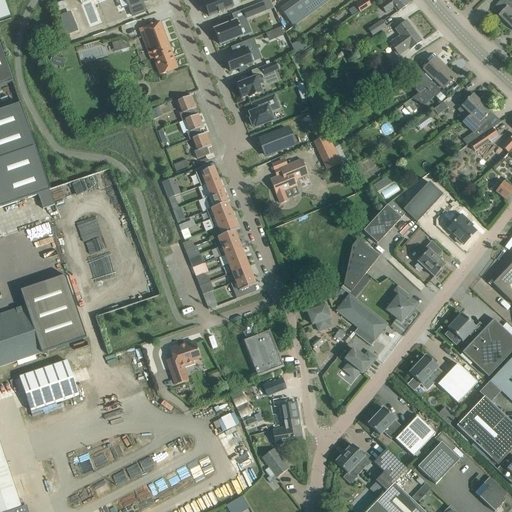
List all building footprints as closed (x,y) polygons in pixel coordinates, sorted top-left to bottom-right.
[(0,0),(0,20),(10,17),(4,0),(0,0)] [(126,0),(133,16),(146,11),(143,1),(146,0),(126,0)] [(206,0),(208,3),(204,4),(209,16),(219,12),(219,13),(224,11),(224,10),(233,7),(229,0),(206,0)] [(292,0),(280,9),(293,27),(330,0),(292,0)] [(348,0),(342,0),(332,8),(335,11),(349,1),(348,0)] [(366,0),(364,0),(356,6),(358,9),(360,13),(370,6),(367,1),(366,0)] [(406,0),(386,0),(380,5),(386,13),(394,7),(398,12),(409,4),(406,0)] [(507,24),(511,18),(511,0),(501,0),(495,6),(501,12),(498,16),(507,24)] [(266,11),(263,3),(242,11),(246,19),(266,11)] [(236,21),(214,30),(220,45),(223,44),(224,46),(230,44),(229,42),(242,36),(239,28),(246,26),(243,19),(236,22),(236,21)] [(381,21),(368,30),(372,36),(385,27),(381,21)] [(406,21),(398,27),(395,29),(400,35),(389,44),(398,56),(409,48),(410,50),(422,41),(406,21)] [(160,22),(150,25),(139,29),(148,54),(151,52),(160,75),(177,69),(160,22)] [(267,33),(270,40),(284,35),(283,34),(280,27),(267,33)] [(233,54),(225,57),(230,72),(238,69),(239,71),(239,72),(247,69),(247,68),(247,69),(246,66),(252,64),(252,63),(248,52),(257,48),(254,39),(254,38),(240,44),(242,51),(233,54)] [(299,41),(291,44),(295,52),(295,53),(304,49),(303,48),(307,46),(303,39),(299,41)] [(130,46),(129,46),(129,45),(129,44),(127,43),(125,43),(124,42),(122,41),(120,41),(118,41),(117,42),(115,42),(114,43),(112,43),(112,45),(113,47),(114,49),(114,51),(115,53),(118,52),(121,51),(124,50),(127,49),(130,48),(130,47),(130,46)] [(304,58),(320,47),(317,44),(301,55),(304,58)] [(0,45),(0,86),(12,82),(0,45)] [(421,80),(427,86),(445,68),(435,58),(424,70),(420,66),(413,74),(420,81),(421,80)] [(236,85),(241,99),(247,97),(248,98),(262,93),(259,85),(263,84),(262,81),(275,76),(273,72),(278,70),(275,62),(260,68),(263,75),(260,76),(251,79),(251,80),(245,83),(244,82),(236,85)] [(404,63),(391,72),(396,80),(409,71),(404,63)] [(380,66),(364,78),(367,83),(373,79),(374,80),(375,79),(377,78),(378,77),(379,76),(381,75),(385,73),(380,66)] [(450,73),(445,68),(427,86),(424,90),(414,100),(420,107),(420,106),(424,102),(433,94),(435,96),(442,90),(443,89),(447,85),(455,78),(450,73)] [(391,78),(389,74),(382,79),(384,83),(391,78)] [(305,83),(298,85),(302,100),(309,98),(305,83)] [(463,99),(457,105),(460,108),(462,106),(470,114),(481,104),(472,96),(473,95),(470,92),(463,99)] [(182,122),(185,121),(185,120),(194,116),(192,110),(196,109),(191,96),(178,101),(182,113),(179,114),(182,122)] [(254,126),(255,128),(273,121),(270,112),(279,108),(275,97),(263,101),(266,107),(249,113),(251,119),(250,120),(252,127),(254,126)] [(414,100),(412,98),(403,105),(407,109),(409,107),(413,112),(420,107),(414,100)] [(443,102),(433,109),(438,116),(448,109),(443,102)] [(20,104),(0,110),(0,207),(38,195),(43,209),(54,205),(20,104)] [(462,122),(462,123),(473,134),(472,134),(476,139),(477,140),(481,137),(485,134),(492,129),(485,121),(492,114),(490,111),(489,112),(481,104),(470,114),(462,122)] [(400,113),(396,115),(402,121),(405,119),(400,113)] [(194,116),(185,120),(185,121),(190,132),(186,133),(190,141),(193,140),(192,139),(201,135),(199,129),(203,127),(198,115),(194,116)] [(426,115),(414,123),(419,131),(431,122),(426,115)] [(287,129),(259,140),(266,156),(294,144),(287,129)] [(201,135),(192,139),(193,140),(197,151),(194,152),(197,159),(209,155),(207,148),(211,146),(205,133),(201,135)] [(472,133),(462,140),(466,146),(476,139),(472,134),(472,133)] [(508,153),(511,148),(511,133),(500,146),(508,153)] [(477,140),(470,145),(474,152),(489,141),(485,134),(481,137),(477,140)] [(327,135),(313,142),(327,170),(341,163),(335,150),(327,135)] [(186,160),(174,165),(176,172),(189,167),(186,160)] [(282,175),(270,180),(276,195),(277,195),(280,204),(288,201),(284,192),(297,186),(295,180),(308,175),(302,160),(279,169),(282,175)] [(213,167),(200,172),(205,184),(218,179),(213,167)] [(386,177),(373,186),(378,192),(390,184),(386,177)] [(171,179),(162,183),(168,199),(174,197),(178,195),(174,185),(171,179)] [(218,179),(205,184),(210,196),(223,191),(218,179)] [(495,193),(506,200),(511,191),(511,187),(503,181),(495,193)] [(403,210),(416,223),(443,195),(429,182),(403,210)] [(210,196),(205,198),(210,209),(211,209),(228,203),(223,191),(210,196)] [(228,203),(211,209),(214,218),(231,212),(228,203)] [(377,245),(401,219),(387,206),(363,231),(377,244),(377,245)] [(178,222),(187,219),(182,208),(174,211),(178,222)] [(214,218),(210,220),(213,229),(218,227),(235,221),(231,212),(214,218)] [(458,219),(444,233),(454,242),(452,244),(458,249),(459,247),(461,249),(473,236),(464,226),(465,225),(458,219)] [(193,238),(190,228),(197,226),(195,220),(181,225),(185,240),(193,238)] [(235,221),(218,227),(221,236),(234,231),(235,231),(238,230),(235,221)] [(217,237),(221,247),(238,240),(235,231),(234,231),(221,236),(217,237)] [(221,247),(225,256),(242,249),(238,240),(221,247)] [(344,285),(352,291),(379,257),(358,240),(352,246),(344,285)] [(436,277),(442,272),(440,270),(445,265),(436,257),(442,252),(431,242),(420,254),(422,256),(417,262),(434,277),(435,276),(436,277)] [(225,256),(228,264),(245,258),(242,249),(225,256)] [(191,258),(188,259),(192,269),(195,268),(197,267),(199,266),(200,266),(196,256),(196,257),(193,258),(191,258)] [(228,264),(232,273),(249,267),(245,258),(228,264)] [(511,262),(492,284),(511,303),(511,262)] [(232,273),(235,282),(252,276),(249,267),(232,273)] [(0,367),(41,353),(87,338),(66,276),(20,291),(25,306),(0,314),(0,367)] [(231,284),(237,299),(249,294),(246,289),(256,285),(252,276),(235,282),(231,284)] [(386,311),(401,322),(413,307),(404,300),(408,295),(397,287),(390,296),(395,300),(386,311)] [(371,311),(349,294),(336,311),(358,328),(371,311)] [(215,301),(207,304),(209,310),(217,307),(215,301)] [(325,306),(307,312),(312,325),(315,324),(318,332),(331,327),(328,319),(330,318),(325,306)] [(126,313),(134,311),(133,308),(95,315),(97,324),(104,323),(104,325),(115,323),(115,320),(120,319),(120,322),(127,321),(126,313)] [(371,311),(358,328),(354,333),(371,346),(388,324),(371,311)] [(449,327),(448,328),(462,342),(469,334),(474,339),(478,335),(473,330),(475,327),(471,323),(473,322),(467,317),(466,318),(461,314),(454,322),(453,321),(448,326),(449,327)] [(474,339),(462,353),(488,377),(511,351),(511,337),(493,319),(474,339)] [(269,330),(243,340),(257,377),(283,367),(269,330)] [(182,365),(200,358),(195,343),(185,346),(185,343),(170,349),(173,359),(167,361),(175,385),(188,381),(182,365)] [(370,363),(353,349),(344,360),(349,363),(343,370),(354,378),(359,372),(362,374),(370,363)] [(438,367),(426,356),(420,362),(418,361),(414,365),(415,366),(409,373),(414,378),(407,385),(413,391),(420,384),(421,385),(431,374),(437,380),(442,374),(437,368),(438,367)] [(67,361),(19,377),(31,412),(78,396),(67,361)] [(457,364),(437,385),(438,385),(457,404),(477,383),(457,365),(458,364),(457,364)] [(281,379),(264,386),(268,397),(286,390),(281,379)] [(491,460),(497,465),(511,449),(511,423),(484,397),(456,426),(473,443),(491,460)] [(281,422),(282,428),(289,427),(288,421),(299,419),(296,403),(280,406),(283,422),(281,422)] [(444,406),(437,414),(447,425),(455,417),(444,406)] [(388,427),(396,434),(402,428),(394,421),(395,420),(391,416),(392,415),(388,411),(387,412),(383,408),(368,424),(380,436),(388,427)] [(219,432),(237,426),(233,413),(215,419),(219,432)] [(242,422),(245,428),(257,424),(254,417),(242,422)] [(417,417),(395,440),(413,457),(435,434),(417,417)] [(290,443),(289,439),(302,437),(299,419),(288,421),(289,427),(282,428),(282,429),(273,431),(274,435),(271,436),(273,442),(275,442),(276,445),(290,443)] [(435,485),(459,460),(441,443),(417,468),(435,485)] [(473,443),(471,446),(488,462),(491,460),(473,443)] [(367,466),(373,460),(366,454),(364,456),(352,445),(335,462),(347,474),(344,478),(350,484),(357,477),(351,471),(361,460),(367,466)] [(262,458),(277,478),(289,469),(274,449),(262,458)] [(386,492),(394,484),(407,470),(386,450),(374,463),(384,473),(376,481),(386,492)] [(204,458),(188,466),(195,482),(212,474),(204,458)] [(496,470),(507,480),(507,479),(511,474),(511,475),(511,463),(510,465),(505,461),(496,470)] [(6,463),(0,464),(0,511),(27,511),(26,506),(21,508),(6,463)] [(419,477),(416,481),(421,485),(424,482),(419,477)] [(500,488),(500,487),(490,477),(484,483),(489,487),(479,498),(494,511),(505,501),(495,492),(499,487),(500,488)] [(412,497),(418,503),(431,488),(425,483),(412,497)] [(423,511),(394,484),(386,492),(376,502),(386,511),(423,511)] [(242,497),(226,506),(229,511),(242,511),(249,508),(242,497)] [(386,511),(376,502),(367,511),(386,511)]
